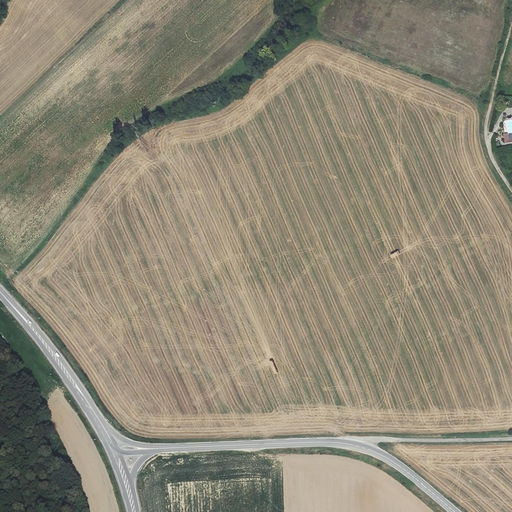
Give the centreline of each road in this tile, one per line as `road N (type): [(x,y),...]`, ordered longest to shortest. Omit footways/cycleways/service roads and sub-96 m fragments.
road 1 (secondary): [(158,448),(331,441),(364,447)]
road 2 (primary): [(114,450),(66,371),(0,292)]
road 3 (unclassified): [(364,447),(370,439),(511,439)]
